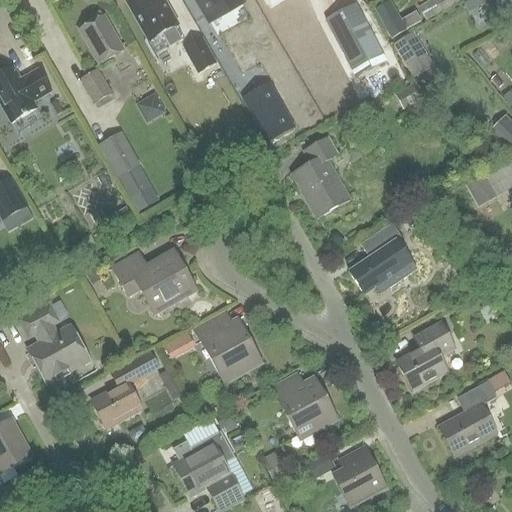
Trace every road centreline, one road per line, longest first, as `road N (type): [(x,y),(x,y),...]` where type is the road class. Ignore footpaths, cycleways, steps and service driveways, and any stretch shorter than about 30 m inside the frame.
road 1 (residential): [(351,349),(333,297),(287,218),(256,213),(228,227),(218,249),(227,277),(304,323)]
road 2 (residential): [(165,511),(73,451),(0,329)]
road 3 (residential): [(451,511),(417,479),(351,349)]
